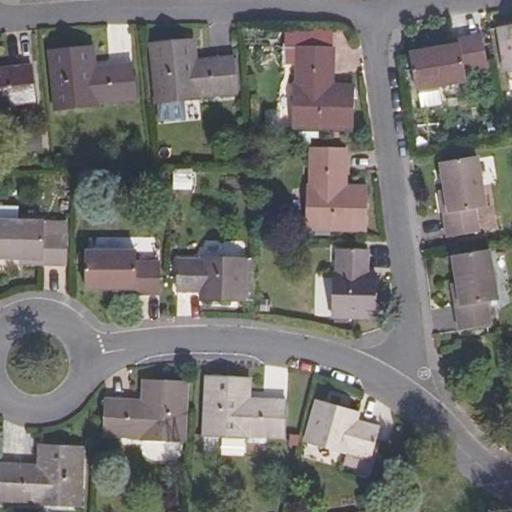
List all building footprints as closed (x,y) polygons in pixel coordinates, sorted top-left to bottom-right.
[(511,25),(501,28),(508,70),(511,69),(511,25)] [(489,64),(484,36),(460,40),(461,45),(438,49),(412,54),(419,89),(468,80),(466,68),(489,64)] [(196,40),(153,44),(159,102),(201,98),(201,95),(238,91),(235,57),(213,59),(213,63),(198,65),(196,40)] [(461,45),(460,40),(437,44),(438,49),(461,45)] [(137,99),(133,64),(112,67),(112,71),(98,73),(95,47),(52,51),(58,109),(100,105),(100,103),(137,99)] [(335,48),(300,48),(299,84),(296,84),(295,127),(353,128),(354,85),(329,85),(329,71),(334,71),(335,48)] [(0,103),(35,100),(32,67),(10,70),(11,74),(0,74),(0,103)] [(280,87),(278,106),(291,107),(294,89),(280,87)] [(420,92),(423,106),(443,101),(440,87),(420,92)] [(160,102),(161,121),(200,118),(199,100),(160,102)] [(291,126),(292,109),(274,108),(274,126),(291,126)] [(44,134),(27,135),(28,149),(45,148),(44,134)] [(348,149),(314,148),(314,186),(310,186),(310,230),(367,231),(368,186),(342,186),(343,170),(348,171),(348,149)] [(480,157),(444,162),(448,189),(452,213),(448,214),(451,238),(480,233),(477,209),(488,207),(484,184),(480,159),(480,157)] [(495,157),(480,159),(484,184),(499,182),(495,157)] [(452,213),(448,189),(444,190),(448,214),(452,213)] [(70,223),(0,221),(0,256),(20,257),(45,257),(45,263),(69,263),(70,223)] [(491,250),(456,256),(460,282),(464,306),(459,307),(463,330),(492,326),(488,302),(499,300),(491,250)] [(162,291),(162,263),(139,262),(139,251),(87,251),(87,286),(113,286),(138,286),(138,291),(162,291)] [(370,252),(339,252),(338,275),(335,275),(335,317),(378,318),(379,276),(366,276),(366,268),(369,268),(370,252)] [(205,261),(181,261),(180,289),(196,290),(196,287),(205,288),(205,300),(246,301),(248,259),(205,258),(205,261)] [(464,306),(460,282),(455,283),(459,307),(464,306)] [(252,378),(209,377),(207,434),(249,436),(249,433),(287,435),(288,400),(266,399),(265,404),(251,403),(252,378)] [(129,400),(108,399),(107,433),(145,435),(144,439),(187,440),(189,383),(145,381),(145,406),(129,405),(129,400)] [(360,412),(318,400),(307,441),(348,452),(345,461),(368,468),(380,427),(365,423),(364,426),(356,424),(360,412)] [(27,465),(5,464),(3,500),(41,501),(41,504),(84,506),(86,447),(42,445),(41,472),(27,471),(27,465)]
